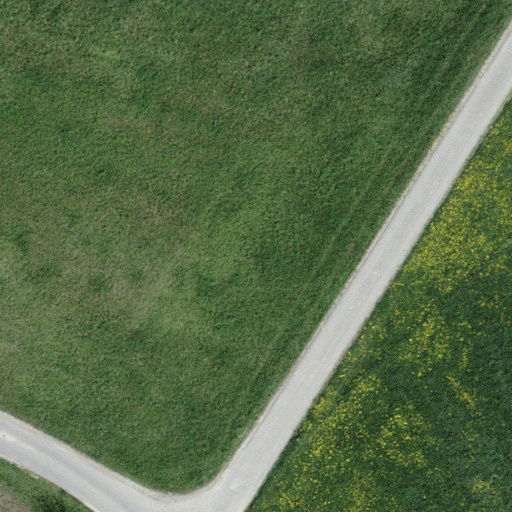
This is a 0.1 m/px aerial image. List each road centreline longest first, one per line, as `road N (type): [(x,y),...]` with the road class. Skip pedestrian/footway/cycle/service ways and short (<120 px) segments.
road 1 (unclassified): [(217,511),(511,48)]
road 2 (unclassified): [(0,437),(137,511)]
